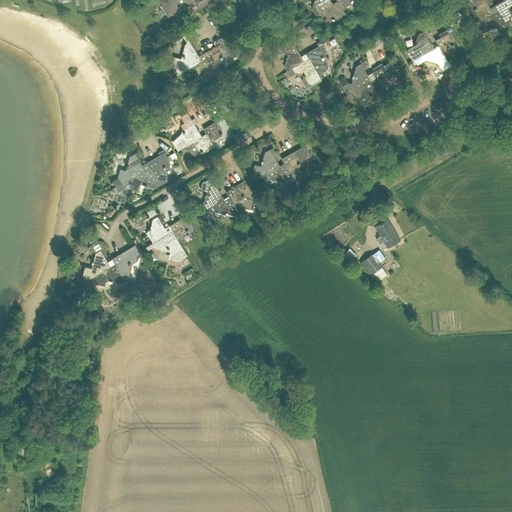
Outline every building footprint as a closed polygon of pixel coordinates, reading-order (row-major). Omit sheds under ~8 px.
[(161,0),(173,18),(198,2),(203,9),(218,0),(161,0)] [(325,8),(333,3),(330,0),(314,0),(314,1),(312,9),(316,15),(322,11),(325,9),(325,8)] [(336,0),(337,1),(342,8),(351,3),(351,2),(352,2),(352,0),(336,0)] [(476,23),(494,12),(486,0),(472,0),(476,6),(473,17),(476,23)] [(506,23),(511,20),(511,14),(511,0),(502,0),(495,5),(498,10),(506,23)] [(333,3),(325,8),(325,9),(330,18),(332,18),(332,19),(335,20),(335,19),(337,19),(345,14),(348,18),(349,18),(348,17),(345,11),(342,8),(337,1),(333,3)] [(506,23),(498,10),(494,12),(476,23),(481,30),(485,31),(491,28),(503,30),(508,27),(506,23)] [(443,53),(452,48),(452,46),(454,46),(454,44),(453,43),(454,41),(449,33),(453,30),(450,27),(446,29),(447,33),(435,40),(438,45),(443,53)] [(413,61),(426,53),(425,52),(434,47),(426,35),(429,34),(427,29),(418,35),(415,45),(408,49),(408,52),(413,61)] [(178,75),(194,66),(194,65),(202,61),(186,33),(183,35),(186,40),(189,39),(191,42),(187,45),(184,55),(183,57),(184,58),(183,61),(176,59),(174,65),(179,74),(177,75),(178,75)] [(287,71),(292,68),(304,61),(294,45),(297,43),(295,39),(283,45),(282,49),(287,58),(285,67),(287,71)] [(222,54),(223,47),(221,43),(219,40),(214,42),(216,46),(203,53),(207,58),(211,66),(220,61),(220,59),(221,59),(222,57),(221,56),(222,54)] [(305,53),(308,58),(318,74),(326,69),(328,65),(323,56),(325,47),(323,43),(321,40),(316,43),(318,46),(305,53)] [(443,53),(438,45),(434,47),(425,52),(426,53),(431,61),(433,62),(433,63),(436,64),(436,63),(437,63),(445,58),(448,62),(443,53)] [(202,61),(194,65),(194,66),(199,75),(201,75),(201,76),(203,77),(203,76),(205,76),(214,72),(216,76),(217,75),(212,66),(211,67),(211,66),(207,58),(202,61)] [(318,74),(308,58),(304,61),(292,68),(294,72),(303,74),(308,82),(313,84),(321,79),(318,74)] [(363,85),(371,80),(364,68),(367,66),(364,61),(356,66),(354,75),(353,74),(352,77),(353,78),(352,83),(348,82),(342,86),(347,94),(363,85)] [(380,85),(389,80),(389,78),(390,78),(390,77),(390,76),(392,66),(390,62),(383,66),(382,63),(372,68),(374,71),(373,72),(376,77),(380,85)] [(380,85),(376,77),(371,80),(363,85),(368,93),(375,95),(383,90),(385,94),(386,94),(380,85)] [(179,150),(194,142),(202,136),(194,124),(197,122),(194,118),(182,125),(184,128),(183,133),(174,141),(179,150)] [(211,142),(212,141),(220,136),(222,129),(217,121),(221,119),(220,118),(203,129),(206,133),(211,142)] [(211,142),(206,133),(202,136),(194,142),(199,150),(201,151),(201,152),(203,152),(204,151),(205,152),(214,146),(218,153),(219,152),(212,141),(211,142)] [(279,165),(281,168),(289,164),(295,175),(297,174),(300,162),(311,156),(305,145),(281,158),(284,163),(279,165)] [(268,176),(281,168),(279,165),(270,148),(265,152),(262,160),(261,160),(260,162),(261,163),(260,166),(255,164),(253,171),(257,179),(262,176),(263,178),(268,176)] [(149,167),(160,185),(168,180),(169,174),(164,172),(166,166),(168,166),(170,161),(163,149),(158,152),(160,155),(147,162),(149,167)] [(118,176),(123,185),(146,171),(145,170),(138,157),(141,156),(138,151),(129,156),(126,170),(120,168),(118,176)] [(289,164),(281,168),(268,176),(269,178),(278,181),(281,182),(281,181),(289,183),(297,179),(295,175),(289,164)] [(160,185),(149,167),(145,170),(146,171),(123,185),(124,186),(129,184),(132,189),(139,191),(141,184),(155,188),(160,185)] [(233,204),(234,204),(242,199),(243,197),(244,198),(244,194),(246,186),(243,181),(225,191),(229,197),(233,204)] [(211,207),(224,199),(214,182),(208,185),(206,194),(205,194),(205,196),(205,197),(204,203),(207,209),(201,212),(207,209),(211,207)] [(239,213),(234,204),(233,204),(229,197),(224,199),(211,207),(215,212),(226,215),(226,214),(234,216),(239,213)] [(160,238),(168,233),(161,221),(164,220),(161,215),(158,216),(154,219),(151,228),(150,227),(149,230),(150,230),(150,232),(155,241),(151,243),(155,241),(160,238)] [(177,239),(178,239),(186,234),(187,232),(188,232),(188,230),(187,229),(188,227),(183,219),(187,216),(170,226),(172,231),(173,231),(177,239)] [(400,240),(388,219),(374,227),(380,236),(377,238),(379,241),(382,240),(386,248),(400,240)] [(160,238),(155,241),(158,245),(167,248),(169,249),(169,248),(172,249),(171,255),(176,257),(185,252),(178,239),(177,239),(173,231),(172,231),(168,233),(160,238)] [(113,261),(116,266),(124,279),(125,281),(123,282),(125,286),(131,283),(126,275),(128,274),(131,258),(138,260),(140,251),(136,244),(112,258),(113,261)] [(103,273),(112,268),(102,251),(101,249),(95,252),(93,260),(92,260),(92,263),(92,264),(91,267),(85,266),(83,274),(87,280),(92,277),(93,279),(104,273),(103,273)] [(387,262),(379,250),(360,263),(368,275),(371,273),(377,281),(387,275),(381,266),(387,262)] [(124,279),(116,266),(112,268),(103,273),(104,273),(93,279),(95,283),(105,286),(106,279),(110,280),(109,282),(112,282),(113,281),(121,283),(123,282),(125,281),(124,279)] [(15,459),(28,459),(29,438),(15,438),(15,459)] [(60,454),(39,465),(46,481),(68,470),(60,454)] [(41,511),(46,511),(64,511),(66,495),(43,493),(41,511)]
